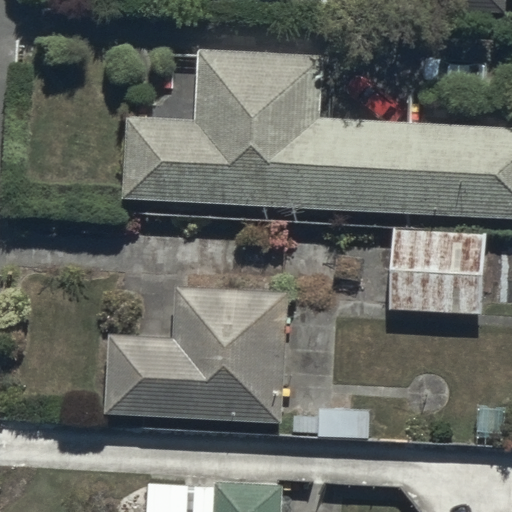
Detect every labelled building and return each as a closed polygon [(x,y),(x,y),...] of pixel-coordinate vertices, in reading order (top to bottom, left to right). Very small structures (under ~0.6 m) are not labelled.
[(133,103),(126,197),(511,219),(511,123),(334,113),(337,57),(205,49),(201,114),(133,103)] [(486,228),(394,224),(391,306),(483,309),(486,228)] [(116,329),(111,407),(289,419),(298,292),(185,284),(181,333),(116,329)] [(511,508),(511,442),(344,437),(342,511),(411,511),(411,506),(511,508)] [(287,511),(287,483),(229,485),(224,511),(287,511)]
